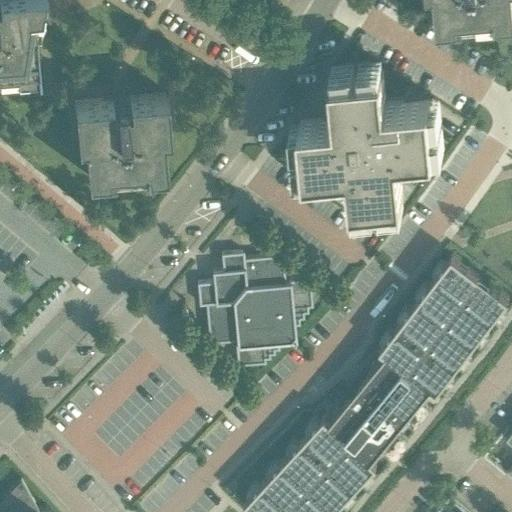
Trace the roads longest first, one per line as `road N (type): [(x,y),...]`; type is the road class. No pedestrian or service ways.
road 1 (residential): [(171,511),(398,273),(511,117)]
road 2 (residential): [(0,405),(105,294),(282,66)]
road 3 (residential): [(511,113),(331,0)]
road 4 (residential): [(282,66),(172,0)]
road 5 (residential): [(87,511),(0,417)]
